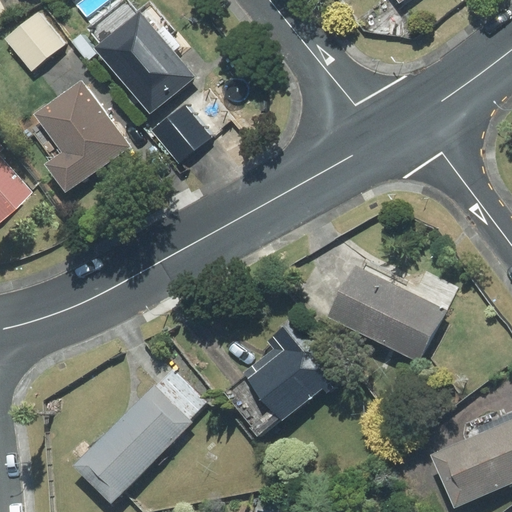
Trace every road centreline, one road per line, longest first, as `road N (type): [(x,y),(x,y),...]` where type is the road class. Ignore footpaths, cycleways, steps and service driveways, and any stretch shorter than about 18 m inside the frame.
road 1 (residential): [(0,329),(80,304),(400,129)]
road 2 (residential): [(268,0),(354,104),(400,129)]
road 3 (residential): [(511,242),(445,156),(400,129)]
road 4 (residential): [(400,129),(511,50)]
